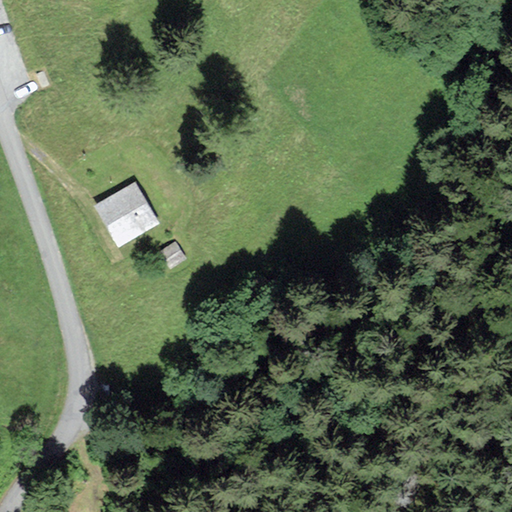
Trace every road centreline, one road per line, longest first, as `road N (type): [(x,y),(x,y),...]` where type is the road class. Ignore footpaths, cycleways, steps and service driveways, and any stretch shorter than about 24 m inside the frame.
road 1 (unclassified): [(8,511),(65,432),(79,377),(60,289),(0,113)]
road 2 (track): [(111,248),(55,168),(10,141)]
